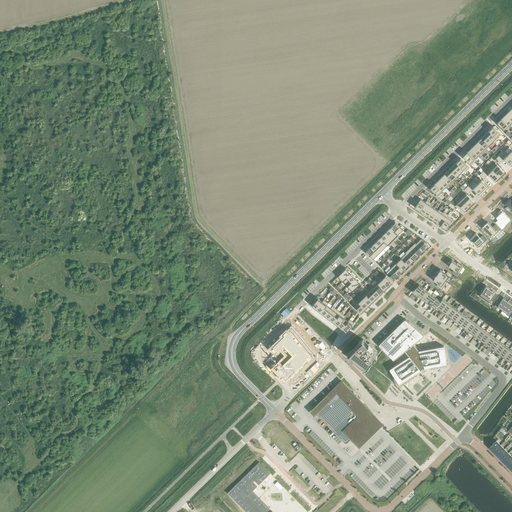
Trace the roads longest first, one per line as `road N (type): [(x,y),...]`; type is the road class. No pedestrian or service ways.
road 1 (tertiary): [(379,194),(234,340),(236,371),(274,410)]
road 2 (residential): [(274,410),(376,510),(389,507),(463,435)]
road 3 (residential): [(399,210),(254,351),(293,392)]
road 4 (residential): [(395,295),(499,375),(502,383),(463,435)]
road 5 (tertiary): [(511,64),(379,194)]
road 6 (residential): [(511,98),(399,210)]
road 7 (tertiary): [(173,511),(274,410)]
